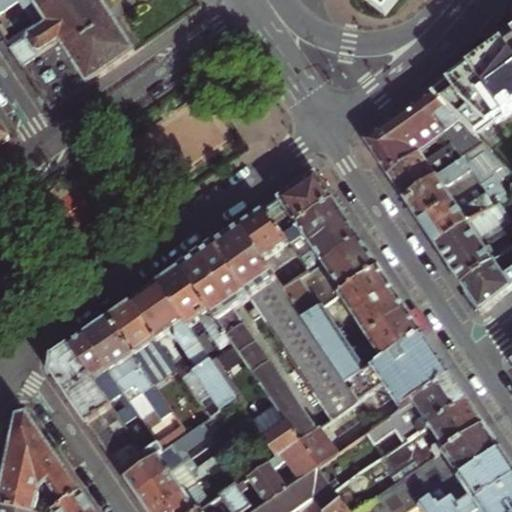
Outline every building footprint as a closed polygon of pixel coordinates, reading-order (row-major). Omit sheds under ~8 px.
[(102,0),(0,0),(0,16),(19,4),(38,33),(11,51),(24,71),(52,113),(82,91),(136,53),(112,15),(102,0)] [(372,0),(388,12),(397,0),(372,0)] [(511,36),(431,95),(461,124),(477,139),(511,113),(511,36)] [(461,124),(431,95),(419,103),(408,111),(423,131),(427,129),(433,138),(431,139),(434,143),(446,135),(461,124)] [(423,131),(408,111),(365,142),(378,163),(388,177),(421,154),(434,143),(431,139),(433,138),(427,129),(423,131)] [(0,148),(11,140),(0,123),(0,148)] [(421,154),(388,177),(398,192),(404,201),(465,162),(486,148),(477,139),(461,124),(446,135),(452,144),(426,162),(421,154)] [(510,172),(486,148),(465,162),(481,185),(497,209),(436,249),(453,273),(458,280),(463,288),(497,265),(482,245),(487,241),(488,243),(493,244),(507,235),(509,230),(508,228),(511,225),(511,224),(501,207),(510,201),(497,180),(510,172)] [(465,162),(404,201),(415,217),(421,225),(481,185),(465,162)] [(266,211),(283,237),(333,202),(325,192),(315,176),(277,203),(266,211)] [(481,185),(421,225),(430,240),(436,249),(497,209),(481,185)] [(341,214),(333,202),(283,237),(290,248),(296,256),(300,262),(304,259),(303,257),(349,227),(341,214)] [(259,216),(249,223),(241,228),(284,292),(309,276),(300,262),(296,256),(290,248),(283,237),(266,211),(259,216)] [(354,234),(349,227),(303,257),(304,259),(300,262),(309,276),(360,243),(354,234)] [(246,264),(255,277),(242,286),(251,301),(333,422),(360,405),(348,387),(332,364),(304,322),(284,292),(241,228),(237,231),(232,235),(246,256),(246,264)] [(242,286),(255,277),(246,264),(246,256),(232,235),(223,241),(215,246),(242,286)] [(372,261),(360,243),(309,276),(284,292),(304,322),(379,272),(372,261)] [(210,250),(203,255),(198,259),(234,312),(235,312),(251,301),(242,286),(215,246),(210,250)] [(511,254),(497,265),(463,288),(475,306),(481,316),(511,291),(511,254)] [(228,338),(245,327),(235,312),(234,312),(198,259),(191,263),(186,267),(182,270),(228,338)] [(174,275),(165,281),(158,286),(189,332),(201,324),(221,353),(233,344),(228,338),(182,270),(174,275)] [(396,296),(379,272),(304,322),(332,364),(352,351),(357,348),(350,337),(345,340),(333,321),(345,313),(347,307),(369,340),(408,314),(404,308),(396,296)] [(222,414),(209,395),(195,374),(211,363),(189,332),(158,286),(151,291),(136,301),(132,304),(177,371),(212,421),(222,414)] [(132,304),(121,312),(110,320),(155,386),(177,371),(132,304)] [(417,328),(408,314),(369,340),(365,342),(372,352),(364,358),(362,354),(357,357),(352,351),(332,364),(348,387),(423,337),(417,328)] [(149,432),(174,415),(155,386),(110,320),(103,324),(92,332),(84,337),(138,416),(149,432)] [(272,365),(245,327),(228,338),(233,344),(255,376),(272,365)] [(84,337),(78,342),(70,347),(113,410),(121,421),(124,426),(138,416),(84,337)] [(441,364),(423,337),(348,387),(360,405),(361,406),(385,390),(400,413),(451,379),(441,364)] [(88,427),(113,410),(70,347),(60,354),(54,358),(51,373),(88,427)] [(225,384),(211,363),(195,374),(209,395),(225,384)] [(283,381),(272,365),(255,376),(266,393),(283,381)] [(461,394),(451,379),(400,413),(362,440),(370,451),(401,430),(410,443),(468,405),(461,394)] [(294,398),(283,381),(266,393),(275,406),(277,410),(294,398)] [(238,403),(225,384),(209,395),(222,414),(238,403)] [(307,415),(294,398),(277,410),(289,427),(307,415)] [(478,420),(468,405),(410,443),(383,461),(390,471),(411,457),(408,452),(413,449),(425,467),(484,428),(478,420)] [(275,406),(252,423),(278,460),(283,457),(301,444),(289,427),(277,410),(275,406)] [(88,427),(95,438),(121,421),(113,410),(88,427)] [(318,433),(307,415),(289,427),(301,444),(318,433)] [(57,511),(80,496),(59,465),(26,417),(16,419),(7,469),(0,506),(0,510),(9,511),(33,511),(38,491),(45,487),(53,499),(45,505),(48,510),(44,511),(57,511)] [(95,438),(103,448),(128,431),(124,426),(121,421),(95,438)] [(133,491),(138,499),(185,466),(176,454),(179,451),(186,452),(211,434),(206,426),(189,437),(165,454),(159,446),(145,456),(150,464),(126,481),(133,491)] [(159,446),(165,454),(189,437),(183,428),(158,445),(159,446)] [(494,444),(484,428),(425,467),(357,511),(411,511),(421,506),(431,499),(501,453),(494,444)] [(103,448),(111,460),(135,443),(128,431),(103,448)] [(318,433),(301,444),(318,469),(337,456),(320,431),(318,433)] [(111,460),(118,471),(143,454),(135,443),(111,460)] [(320,472),(318,469),(301,444),(283,457),(301,484),(320,472)] [(145,508),(147,511),(158,511),(166,507),(185,494),(235,460),(229,451),(198,471),(192,461),(185,466),(138,499),(145,508)] [(511,469),(511,468),(501,453),(431,499),(438,510),(453,500),(458,507),(473,498),(478,505),(511,482),(511,469)] [(118,471),(126,481),(150,464),(145,456),(143,454),(118,471)] [(202,511),(211,506),(202,491),(207,488),(212,490),(241,470),(235,460),(185,494),(187,497),(168,509),(166,507),(158,511),(202,511)] [(270,465),(249,480),(267,507),(289,493),(270,465)] [(298,511),(315,500),(323,511),(331,511),(342,504),(320,472),(301,484),(289,493),(267,507),(259,511),(298,511)] [(511,511),(511,482),(478,505),(473,498),(458,507),(453,500),(438,510),(431,499),(421,506),(424,511),(511,511)] [(242,485),(221,499),(230,511),(248,511),(252,510),(243,495),(247,492),(242,485)] [(90,511),(89,509),(80,496),(57,511),(90,511)]
